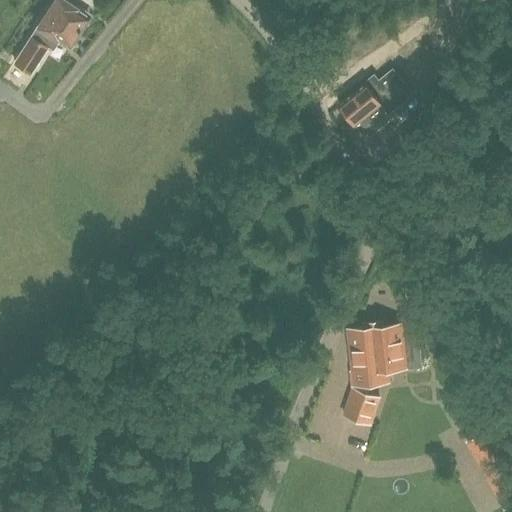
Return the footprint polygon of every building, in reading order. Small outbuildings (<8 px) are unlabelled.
[(70,46),(89,15),(65,0),(53,0),(37,25),(70,46)] [(48,46),(31,35),(14,61),(32,72),(48,46)] [(102,56),(69,95),(81,105),(89,95),(94,99),(119,70),(102,56)] [(357,125),(384,103),(393,96),(375,74),(367,81),(366,81),(339,103),(357,125)] [(16,107),(2,124),(61,169),(75,152),(16,107)] [(402,323),(406,366),(422,364),(418,317),(401,318),(402,323)] [(375,326),(362,327),(347,328),(352,370),(351,371),(352,381),(352,388),(344,413),(371,422),(380,397),(366,393),(368,389),(367,382),(388,380),(387,368),(406,366),(402,323),(384,325),(375,326)] [(469,370),(457,376),(466,394),(478,388),(469,370)] [(500,426),(471,441),(508,509),(511,507),(511,473),(497,482),(485,460),(510,446),(500,426)] [(511,473),(511,450),(510,446),(485,460),(497,482),(511,473)]
